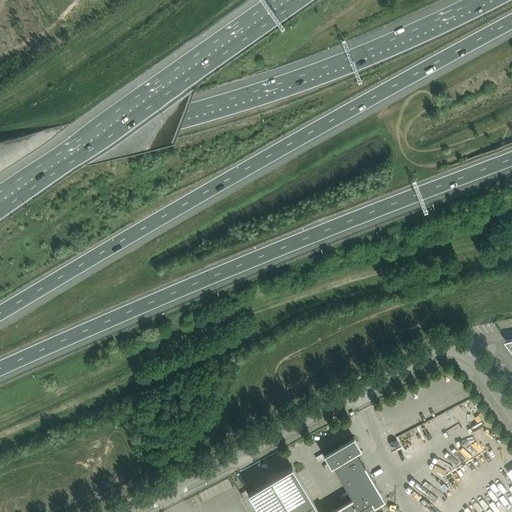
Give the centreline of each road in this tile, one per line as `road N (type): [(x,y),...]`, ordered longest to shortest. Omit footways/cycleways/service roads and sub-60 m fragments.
road 1 (motorway): [(0,318),(511,22)]
road 2 (motorway): [(0,371),(511,158)]
road 3 (track): [(511,237),(358,274),(250,312),(0,434)]
road 4 (motorway): [(482,0),(319,69),(8,170)]
road 5 (unclassified): [(125,511),(447,346),(472,358),(511,411)]
road 6 (motorway): [(299,0),(0,209)]
road 7 (unknown): [(393,476),(454,441),(482,444),(496,467),(438,511)]
road 8 (unknown): [(354,394),(410,511)]
